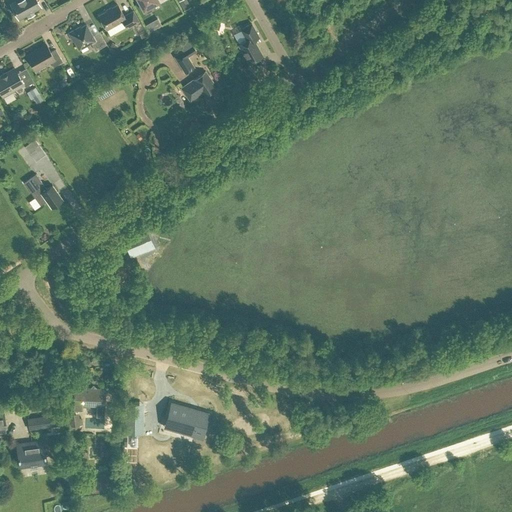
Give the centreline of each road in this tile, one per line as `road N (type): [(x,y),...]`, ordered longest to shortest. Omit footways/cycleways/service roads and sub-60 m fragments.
road 1 (tertiary): [(19,277),(68,331),(302,391),(404,387),(511,354)]
road 2 (residential): [(19,277),(298,79)]
road 3 (track): [(278,511),(511,433)]
road 4 (residential): [(298,79),(408,0)]
